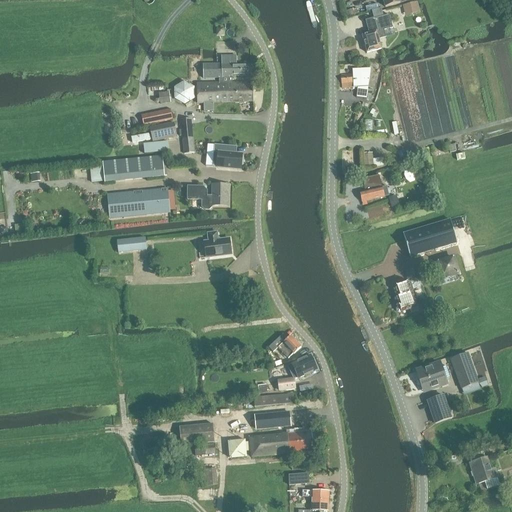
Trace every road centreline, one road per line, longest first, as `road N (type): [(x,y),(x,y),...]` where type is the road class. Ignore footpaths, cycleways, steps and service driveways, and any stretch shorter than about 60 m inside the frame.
road 1 (unclassified): [(340,511),(342,452),(325,368),(271,293),(260,250),(257,204),(275,92),(270,65),(229,0)]
road 2 (unclassified): [(420,511),(420,473),(385,362),(333,237),(326,0)]
road 3 (track): [(112,322),(124,430),(144,488),(152,499),(187,499),(201,511)]
